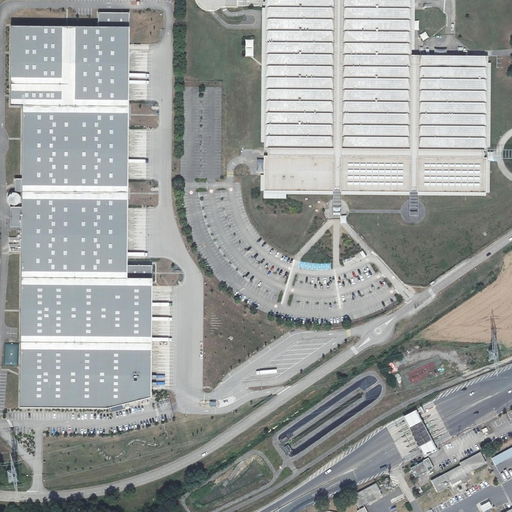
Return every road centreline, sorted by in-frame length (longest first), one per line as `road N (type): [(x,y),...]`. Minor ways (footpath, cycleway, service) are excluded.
road 1 (unclassified): [(354,350),(167,471),(85,494),(0,496)]
road 2 (track): [(227,511),(393,411),(511,359)]
road 3 (motorway): [(511,376),(413,420),(264,511)]
road 4 (motorway): [(288,511),(511,392)]
road 5 (unclassified): [(511,236),(397,315)]
